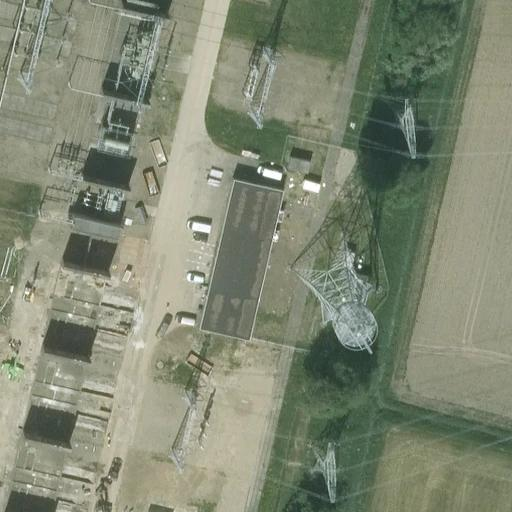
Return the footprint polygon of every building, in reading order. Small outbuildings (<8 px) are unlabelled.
[(145,104),(115,96),(110,119),(124,122),(123,127),(138,131),(145,104)] [(310,160),(289,156),(286,168),(307,173),(310,160)] [(232,177),(197,327),(248,338),(282,188),(232,177)] [(119,223),(72,212),(69,225),(116,236),(119,223)] [(353,252),(344,250),(341,266),(350,268),(353,252)] [(367,275),(342,271),(340,287),(365,291),(367,275)]
